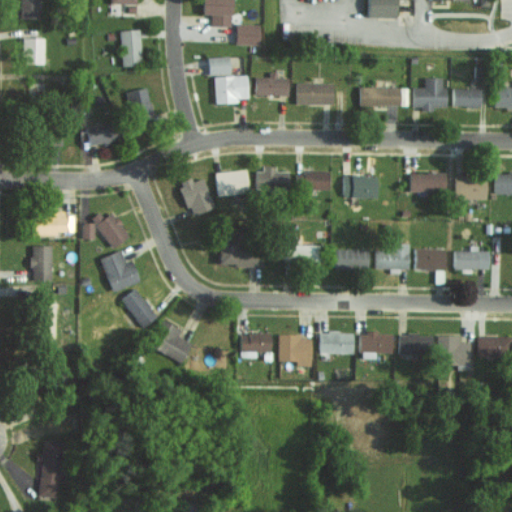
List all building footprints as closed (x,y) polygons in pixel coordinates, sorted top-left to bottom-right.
[(18,0),(18,17),(37,18),(37,0),(18,0)] [(230,26),(230,0),(201,0),(201,14),(209,15),(208,25),(230,26)] [(395,17),(395,0),(366,0),(366,16),(395,17)] [(257,44),(257,24),(234,23),(234,44),(257,44)] [(138,29),(118,29),(120,65),(139,64),(138,29)] [(42,37),(21,37),(20,63),(42,63),(42,37)] [(207,75),(228,74),(227,56),(206,57),(207,75)] [(213,103),(236,102),(236,97),(246,97),(245,74),(212,75),(213,103)] [(253,74),(253,94),(285,95),(286,77),(274,77),(274,75),(253,74)] [(440,77),(422,77),(422,87),(411,86),(411,106),(420,106),(420,111),(431,111),(431,106),(444,106),(445,86),(440,86),(440,77)] [(331,82),(293,82),(293,103),(331,104),(331,82)] [(511,84),(511,86),(493,86),(493,107),(511,107),(511,84)] [(398,87),(357,86),(357,105),(398,105),(398,87)] [(130,118),(150,115),(145,87),(126,90),(130,118)] [(479,88),(451,88),(450,105),(478,106),(479,88)] [(116,139),(112,122),(84,127),(87,144),(116,139)] [(254,167),(254,188),(287,189),(288,171),(274,171),(274,168),(254,167)] [(216,196),(247,191),(244,168),(212,173),(216,196)] [(295,170),(294,188),(327,189),(328,171),(295,170)] [(493,193),(511,192),(511,171),(492,172),(493,193)] [(407,172),(407,191),(442,190),(442,172),(407,172)] [(340,196),(375,198),(376,176),(341,174),(340,196)] [(452,198),(484,198),(485,176),(452,176),(452,198)] [(213,207),(201,177),(191,181),(190,177),(176,182),(189,216),(213,207)] [(31,233),(71,234),(71,214),(63,214),(63,211),(31,211),(31,233)] [(102,217),(97,211),(88,218),(110,248),(128,234),(110,211),(102,217)] [(91,237),(91,222),(80,222),(80,237),(91,237)] [(264,266),(264,251),(236,251),(236,241),(217,241),(217,265),(264,266)] [(317,263),(318,245),(289,244),(288,262),(317,263)] [(373,268),(407,268),(407,244),(373,245),(373,268)] [(29,281),(49,282),(50,245),(30,245),(29,281)] [(412,268),(443,269),(443,248),(413,247),(412,268)] [(332,269),(365,269),(365,248),(333,248),(332,269)] [(129,258),(123,261),(118,249),(97,258),(111,291),(138,279),(129,258)] [(487,269),(487,250),(452,250),(451,268),(487,269)] [(152,313),(133,288),(119,299),(138,324),(152,313)] [(53,303),(37,302),(36,339),(52,340),(53,303)] [(189,342),(175,336),(179,328),(159,320),(147,348),(181,361),(189,342)] [(317,352),(351,353),(351,332),(317,332),(317,352)] [(390,333),(359,332),(358,358),(373,358),(373,352),(389,353),(390,333)] [(269,333),(238,333),(238,350),(268,351),(269,333)] [(298,334),(276,333),(275,360),(294,361),(294,365),(308,365),(309,338),(298,337),(298,334)] [(397,334),(396,353),(429,354),(429,334),(397,334)] [(467,341),(457,342),(457,335),(435,335),(435,364),(455,364),(455,369),(468,369),(467,341)] [(509,335),(474,335),(474,356),(509,355),(509,335)] [(36,495),(56,496),(59,439),(41,438),(40,453),(38,452),(36,495)]
